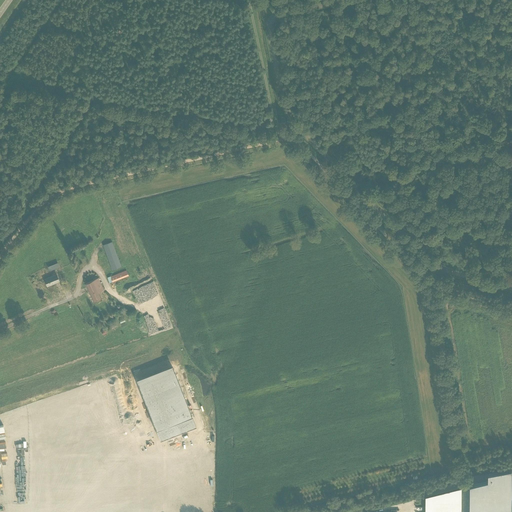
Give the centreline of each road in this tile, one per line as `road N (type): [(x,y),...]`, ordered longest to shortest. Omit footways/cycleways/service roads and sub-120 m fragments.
road 1 (unclassified): [(511,305),(422,274),(290,139),(51,194),(0,256)]
road 2 (track): [(251,0),(269,123),(90,100),(0,239)]
